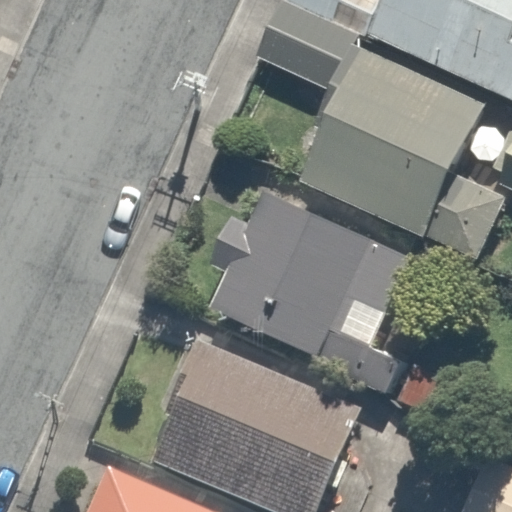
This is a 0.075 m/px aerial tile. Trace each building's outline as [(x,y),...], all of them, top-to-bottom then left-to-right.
[(294,191),(437,248),(477,265),(504,197),(500,196),(464,181),(498,95),(511,100),(511,0),(287,0),(261,66),(333,95),(294,191)] [(511,165),(500,196),(504,197),(511,200),(511,165)] [(437,248),(294,191),(277,235),(233,217),(208,277),(229,286),(215,322),(338,371),(349,344),(391,361),(437,248)] [(198,353),(152,478),(243,511),(333,511),(369,416),(198,353)] [(511,511),(511,468),(487,456),(460,511),(511,511)] [(174,511),(103,481),(89,511),(174,511)]
